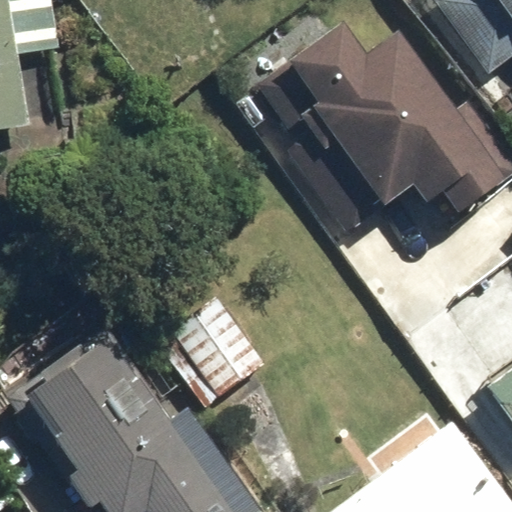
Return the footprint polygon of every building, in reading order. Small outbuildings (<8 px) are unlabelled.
[(0,0),(0,141),(28,138),(18,62),(56,57),(48,0),(0,0)] [(511,171),(381,0),(365,0),(249,88),(363,236),(414,197),(441,233),(511,179),(511,171)] [(511,0),(436,0),(437,0),(422,12),(489,95),(511,77),(511,0)] [(213,299),(149,344),(200,414),(263,369),(213,299)] [(165,419),(102,333),(1,406),(77,511),(256,511),(180,407),(165,419)] [(511,367),(477,393),(511,441),(511,367)] [(511,511),(431,407),(359,460),(375,481),(332,511),(511,511)]
